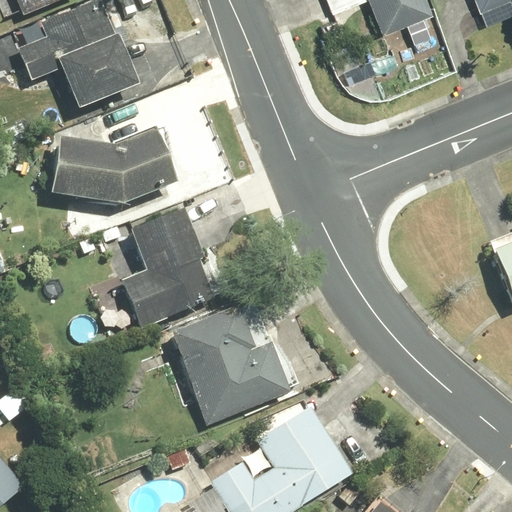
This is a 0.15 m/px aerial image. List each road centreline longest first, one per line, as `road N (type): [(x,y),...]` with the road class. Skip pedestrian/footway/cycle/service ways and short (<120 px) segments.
road 1 (tertiary): [(315,194),(351,280),(400,340),(511,435)]
road 2 (residential): [(315,194),(511,112)]
road 3 (tertiary): [(234,0),(315,194)]
